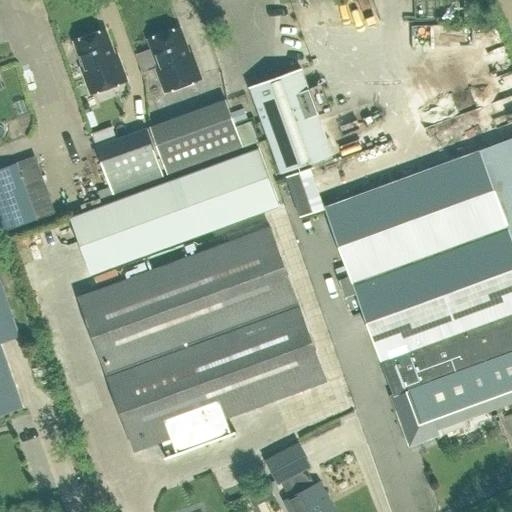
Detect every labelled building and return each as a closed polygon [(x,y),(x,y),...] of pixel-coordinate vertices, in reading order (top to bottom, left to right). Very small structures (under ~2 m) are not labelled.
[(379,6),(351,8),(350,0),(322,0),(323,8),(289,11),(290,24),(328,21),(329,31),(381,27),(379,6)] [(463,0),(464,19),(476,18),(475,0),(463,0)] [(187,54),(178,29),(150,39),(159,64),(156,66),(165,92),(200,79),(191,53),(187,54)] [(332,29),(300,40),(308,63),(340,52),(332,29)] [(113,56),(104,31),(75,42),(85,67),(81,68),(91,94),(126,81),(116,55),(113,56)] [(301,69),(251,87),(282,172),(332,154),(301,69)] [(228,104),(152,131),(167,173),(243,145),(228,104)] [(147,129),(97,147),(113,192),(163,174),(147,129)] [(511,137),(501,143),(387,185),(325,208),(351,276),(339,280),(345,297),(356,293),(395,396),(397,396),(403,410),(397,412),(408,440),(415,437),(417,443),(439,435),(437,429),(511,400),(511,137)] [(369,143),(371,155),(392,150),(390,139),(369,143)] [(362,144),(346,150),(351,163),(367,157),(362,144)] [(70,217),(91,274),(280,206),(259,149),(70,217)] [(16,164),(0,169),(0,233),(36,221),(25,189),(45,183),(38,163),(29,159),(16,164)] [(135,452),(164,442),(169,457),(232,434),(227,419),(327,382),(271,227),(79,297),(135,452)] [(0,415),(24,407),(1,343),(21,337),(0,277),(0,415)] [(266,461),(278,485),(282,483),(290,498),(283,501),(289,511),(333,511),(318,483),(310,487),(302,472),(310,467),(298,444),(266,461)]
